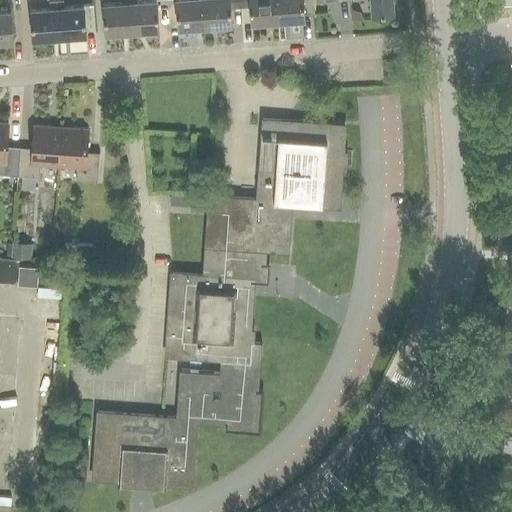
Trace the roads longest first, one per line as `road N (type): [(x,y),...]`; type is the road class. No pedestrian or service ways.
road 1 (residential): [(0,76),(448,44)]
road 2 (tertiary): [(369,452),(408,397),(446,290),(456,216),(448,44)]
